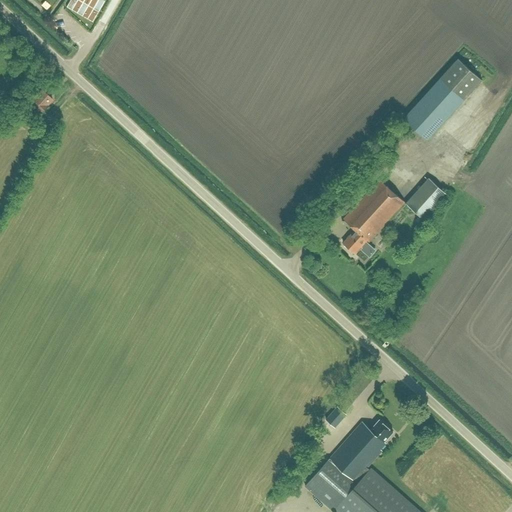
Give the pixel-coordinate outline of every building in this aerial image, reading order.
[(102,0),(69,0),(66,6),(92,21),(104,1),(102,0)] [(459,58),(440,78),(404,118),(427,140),(482,80),(459,58)] [(52,99),(41,90),(27,105),(31,109),(33,107),(39,113),(52,99)] [(448,195),(429,177),(406,203),(425,220),(448,195)] [(355,253),(361,246),(362,247),(360,249),(368,255),(374,248),(366,241),(367,240),(369,242),(405,201),(379,179),(343,219),(355,229),(343,242),(355,253)] [(325,419),(335,428),(347,415),(337,406),(325,419)] [(370,470),(367,468),(382,451),(380,449),(386,442),(384,441),(393,432),(379,419),(370,429),(362,421),(358,426),(353,422),(346,430),(351,434),(305,486),(334,511),(336,509),(340,511),(420,511),(371,469),(370,470)]
